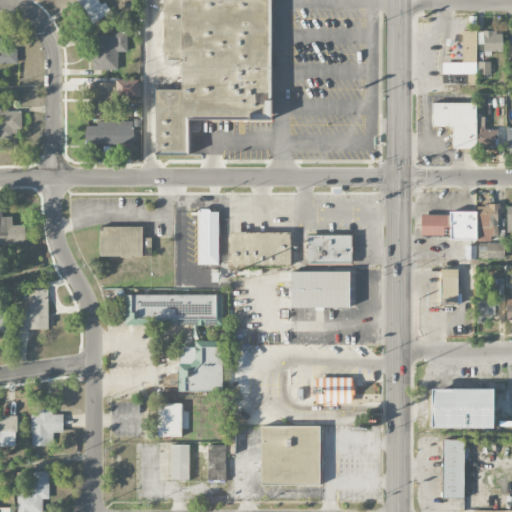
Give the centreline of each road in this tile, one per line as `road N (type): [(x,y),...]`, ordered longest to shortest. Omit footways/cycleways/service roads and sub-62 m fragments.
road 1 (residential): [(88,511),(92,326),(56,237),(54,61),(39,19)]
road 2 (residential): [(398,179),(0,179)]
road 3 (secondary): [(398,511),(398,179)]
road 4 (secondary): [(398,179),(398,0)]
